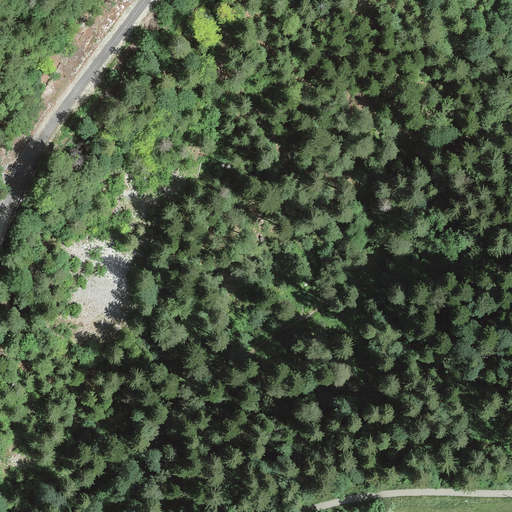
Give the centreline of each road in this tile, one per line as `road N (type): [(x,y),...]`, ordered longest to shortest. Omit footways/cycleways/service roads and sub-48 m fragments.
road 1 (track): [(97,511),(142,473),(172,426),(355,290)]
road 2 (track): [(511,492),(378,494),(300,511)]
road 3 (track): [(355,290),(451,268),(511,277)]
